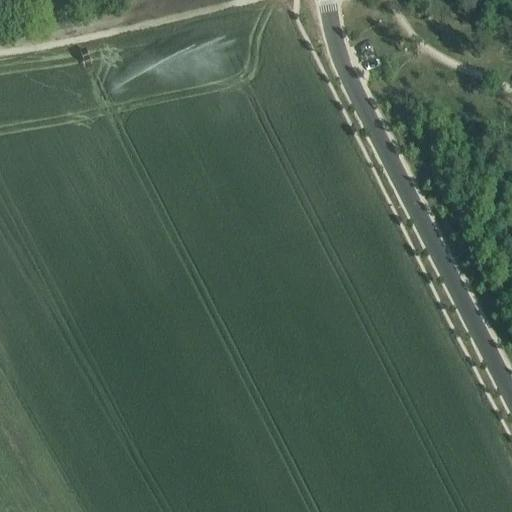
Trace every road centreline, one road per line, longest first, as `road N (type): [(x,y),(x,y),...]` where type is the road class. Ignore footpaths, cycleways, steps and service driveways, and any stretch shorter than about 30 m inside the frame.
road 1 (unclassified): [(511,398),(342,66),(325,0)]
road 2 (track): [(201,0),(0,50)]
